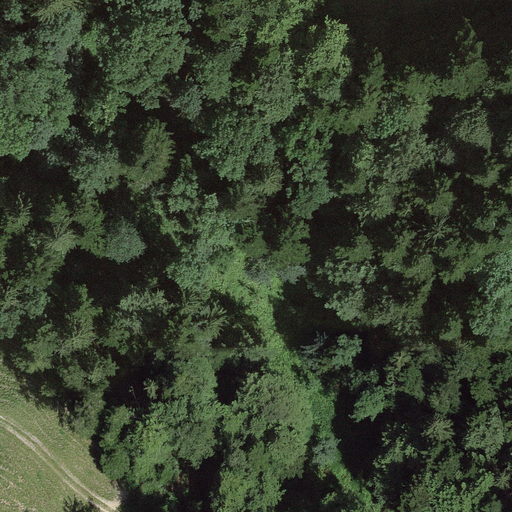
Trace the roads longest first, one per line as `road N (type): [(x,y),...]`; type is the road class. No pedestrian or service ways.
road 1 (track): [(301,0),(331,133),(306,162),(285,161),(244,140),(156,54),(65,27),(11,0)]
road 2 (track): [(0,419),(113,511)]
